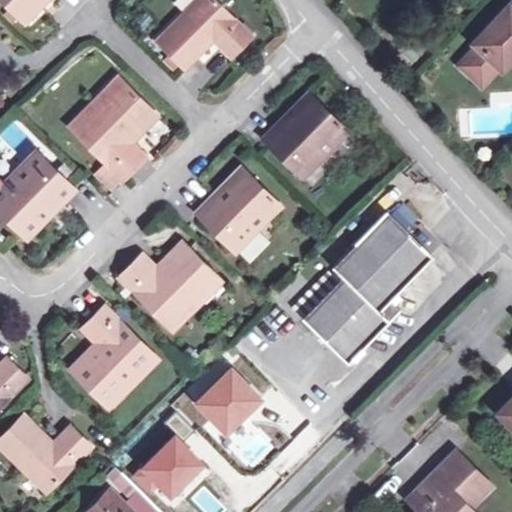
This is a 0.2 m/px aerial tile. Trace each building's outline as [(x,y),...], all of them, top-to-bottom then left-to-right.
[(0,0),(0,2),(18,20),(37,0),(0,0)] [(37,0),(18,20),(20,23),(42,0),(37,0)] [(181,72),(210,43),(227,60),(247,40),(207,0),(196,0),(152,44),(181,72)] [(511,53),(511,0),(509,0),(472,40),(475,43),(457,63),(477,83),(496,63),(500,66),(511,53)] [(115,80),(93,102),(101,110),(122,87),(115,80)] [(66,129),(104,167),(117,180),(120,183),(143,159),(129,145),(155,119),(122,87),(101,110),(93,102),(66,129)] [(304,96),(275,125),(278,128),(308,99),(304,96)] [(278,128),(275,125),(260,140),(298,178),(342,133),(308,99),(278,128)] [(31,154),(4,181),(7,184),(35,157),(31,154)] [(0,216),(25,240),(71,193),(35,157),(7,184),(4,181),(0,185),(0,216)] [(117,180),(104,167),(92,179),(104,191),(117,180)] [(238,169),(209,198),(212,201),(241,172),(238,169)] [(212,201),(209,198),(193,215),(232,253),(277,207),(241,172),(212,201)] [(342,276),(302,319),(349,364),(398,312),(388,304),(433,257),(386,211),(333,268),(342,276)] [(189,300),(212,276),(178,243),(152,269),(139,256),(116,279),(168,331),(195,306),(189,300)] [(189,300),(195,306),(218,283),(212,276),(189,300)] [(67,369),(101,403),(125,379),(131,386),(156,361),(102,308),(78,331),(91,345),(67,369)] [(297,338),(287,348),(309,370),(319,360),(297,338)] [(0,404),(25,379),(4,359),(0,363),(0,404)] [(125,379),(101,403),(108,409),(131,386),(125,379)] [(198,409),(128,481),(110,462),(100,472),(139,511),(205,511),(269,449),(209,388),(193,404),(198,409)] [(511,397),(499,410),(511,422),(511,397)] [(0,452),(44,494),(89,448),(67,428),(51,445),(22,417),(0,439),(0,452)] [(421,506),(415,511),(475,511),(469,505),(459,496),(483,472),(457,446),(423,482),(434,494),(421,506)] [(459,496),(469,505),(493,481),(483,472),(459,496)] [(409,495),(421,506),(434,494),(423,482),(409,495)] [(133,511),(111,491),(89,511),(133,511)]
